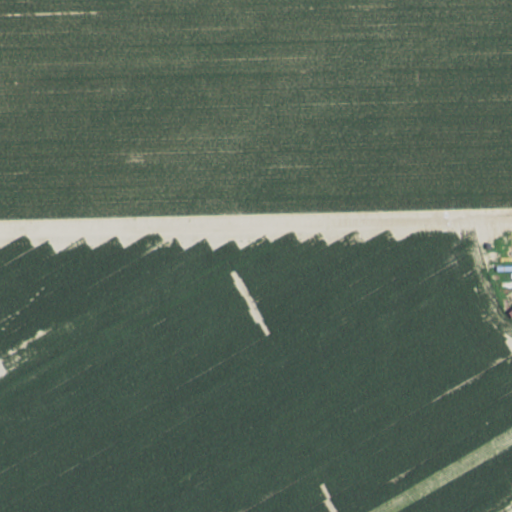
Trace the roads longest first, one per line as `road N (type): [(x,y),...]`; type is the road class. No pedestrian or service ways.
road 1 (track): [(0,219),(511,215)]
road 2 (track): [(337,0),(0,168)]
